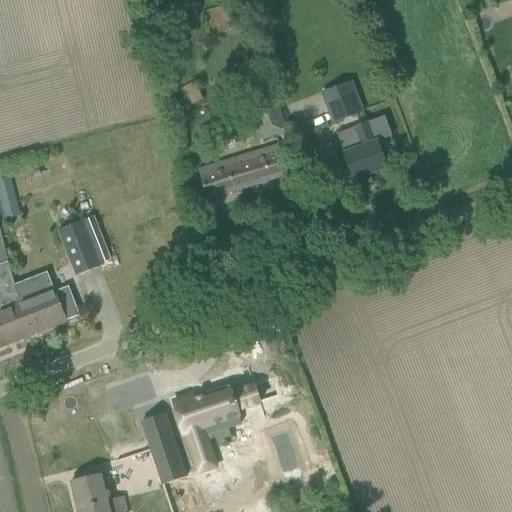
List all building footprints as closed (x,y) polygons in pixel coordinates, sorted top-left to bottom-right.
[(207,11),(215,36),(245,26),(237,2),(207,11)] [(179,91),(188,109),(203,101),(194,83),(179,91)] [(319,95),(331,125),(361,113),(350,83),(319,95)] [(243,97),(256,142),(286,133),(273,88),(243,97)] [(337,135),(354,180),(387,167),(370,123),(337,135)] [(198,170),(208,201),(289,176),(279,145),(198,170)] [(10,178),(0,180),(0,199),(6,221),(20,217),(10,178)] [(60,230),(77,276),(109,264),(91,218),(60,230)] [(134,250),(127,252),(129,259),(136,258),(134,250)] [(0,348),(24,339),(10,304),(19,301),(15,289),(8,263),(0,265),(0,348)] [(10,304),(24,339),(67,322),(66,321),(79,316),(68,287),(55,292),(49,276),(15,289),(19,301),(10,304)] [(163,406),(162,406),(173,439),(175,438),(188,478),(205,472),(195,440),(230,428),(226,415),(248,408),(243,390),(220,398),(218,392),(181,404),(180,400),(163,406)] [(307,440),(322,436),(307,391),(283,399),(294,431),(284,434),(297,475),(316,468),(307,440)] [(136,439),(150,481),(173,473),(159,431),(136,439)] [(192,482),(199,511),(255,511),(245,469),(192,482)] [(70,483),(77,511),(126,511),(123,499),(111,502),(105,475),(70,483)]
